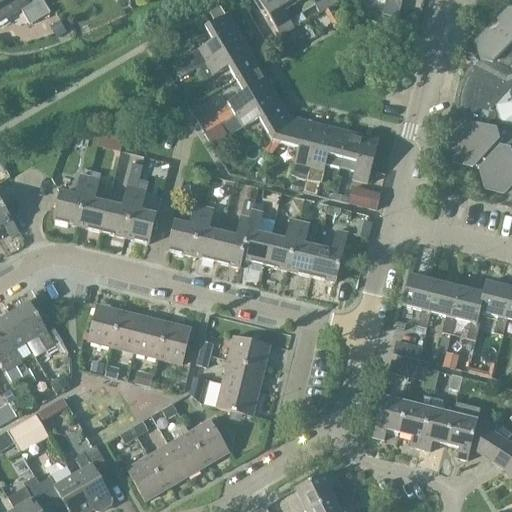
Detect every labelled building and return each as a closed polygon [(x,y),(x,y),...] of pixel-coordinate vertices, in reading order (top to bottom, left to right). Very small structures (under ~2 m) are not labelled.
[(0,0),(0,20),(19,9),(29,26),(49,14),(40,0),(0,0)] [(294,31),(289,22),(302,15),(298,7),(293,0),(257,0),(281,39),(294,31)] [(333,7),(328,0),(293,0),(298,7),(309,0),(310,0),(319,15),(333,7)] [(370,0),(367,11),(382,15),(384,8),(386,0),(370,0)] [(386,0),(384,8),(399,12),(402,0),(386,0)] [(511,8),(508,7),(497,19),(500,27),(495,32),(487,30),(475,42),(481,61),(475,67),(469,74),(465,81),(461,89),(459,97),(458,106),(458,114),(459,123),(446,137),(453,163),(472,168),(474,166),(479,170),(485,189),(504,194),(511,184),(511,8)] [(213,44),(173,67),(181,81),(196,72),(245,42),(229,16),(205,30),(213,44)] [(60,23),(50,28),(53,34),(56,39),(66,34),(63,30),(60,23)] [(260,68),(245,42),(196,72),(204,85),(229,70),(236,82),(260,68)] [(276,94),(260,68),(236,82),(244,95),(228,104),(236,117),(276,94)] [(291,119),(276,94),(236,117),(229,121),(235,132),(242,127),(244,131),(260,121),(273,143),(291,119)] [(210,114),(197,122),(205,136),(218,128),(221,126),(224,124),(229,121),(236,117),(228,104),(210,114)] [(302,182),(305,183),(319,126),(291,119),(273,143),(298,149),(291,177),(294,178),(299,181),(302,182)] [(348,133),(319,126),(305,183),(309,183),(312,184),(318,184),(321,184),(327,157),(342,160),(348,133)] [(378,140),(348,133),(342,160),(356,164),(352,181),(368,185),(378,140)] [(145,160),(140,181),(152,184),(157,163),(145,160)] [(132,165),(129,177),(139,179),(142,167),(132,165)] [(53,222),(76,228),(89,178),(78,176),(73,196),(60,193),(53,222)] [(99,181),(89,178),(76,228),(100,234),(107,204),(94,201),(99,181)] [(228,206),(236,208),(241,186),(234,184),(228,206)] [(120,208),(107,204),(100,234),(123,239),(136,189),(126,187),(120,208)] [(302,195),(314,198),(317,190),(306,187),(305,188),(304,188),(302,195)] [(146,192),(136,189),(123,239),(148,246),(155,216),(141,213),(146,192)] [(372,194),(353,189),(349,205),(368,210),(372,194)] [(0,230),(5,227),(12,239),(20,234),(0,199),(0,230)] [(168,253),(190,258),(202,209),(193,207),(189,220),(191,220),(189,228),(175,224),(168,253)] [(211,211),(202,209),(190,258),(214,264),(221,235),(205,231),(207,224),(208,225),(211,211)] [(252,212),(249,220),(240,261),(241,261),(264,267),(270,239),(255,235),(256,228),(259,228),(262,214),(252,212)] [(236,239),(221,235),(214,264),(239,270),(241,261),(240,261),(249,220),(239,218),(236,231),(238,232),(236,239)] [(286,243),(270,239),(264,267),(287,273),(299,224),(290,221),(286,235),(288,235),(286,243)] [(309,226),(299,224),(287,273),(310,278),(317,250),(302,247),(304,239),(306,239),(309,226)] [(332,254),(317,250),(310,278),(334,284),(346,235),(336,233),(332,246),(334,246),(332,254)] [(410,277),(403,308),(421,313),(417,328),(427,331),(431,315),(427,314),(435,283),(410,277)] [(435,283),(427,314),(431,315),(446,319),(442,334),(451,337),(455,321),(451,320),(459,289),(438,284),(435,283)] [(483,295),(479,315),(498,319),(493,335),(503,338),(507,322),(503,321),(511,290),(505,289),(486,284),(483,295)] [(459,289),(451,320),(455,321),(471,325),(467,340),(475,343),(479,327),(476,326),(479,315),(483,295),(462,290),(459,289)] [(511,290),(503,321),(507,322),(511,323),(511,290)] [(7,317),(24,345),(36,338),(44,352),(53,347),(45,333),(46,333),(29,304),(7,317)] [(87,344),(111,349),(120,313),(96,307),(87,344)] [(144,318),(120,313),(111,349),(135,355),(144,318)] [(7,317),(0,320),(0,348),(19,381),(21,379),(20,376),(27,371),(23,365),(20,367),(12,353),(24,345),(7,317)] [(167,324),(144,318),(135,355),(158,361),(167,324)] [(191,330),(167,324),(158,361),(182,367),(191,330)] [(234,340),(228,363),(263,372),(269,348),(234,340)] [(201,343),(198,356),(210,359),(213,346),(201,343)] [(394,344),(391,355),(414,361),(417,350),(394,344)] [(19,381),(0,348),(0,364),(12,385),(19,381)] [(104,363),(105,351),(91,349),(90,361),(104,363)] [(444,368),(448,354),(433,350),(428,364),(444,368)] [(210,359),(198,356),(195,368),(207,371),(210,359)] [(392,362),(388,375),(411,381),(415,368),(392,362)] [(263,372),(228,363),(222,387),(257,396),(263,372)] [(107,368),(105,378),(116,381),(119,371),(107,368)] [(415,368),(411,381),(421,383),(424,370),(416,368),(415,368)] [(393,390),(395,377),(377,374),(375,387),(393,390)] [(451,377),(448,391),(458,394),(461,379),(451,377)] [(193,379),(190,390),(201,393),(204,381),(193,379)] [(103,425),(130,411),(118,390),(104,397),(97,384),(85,390),(103,425)] [(257,396),(222,387),(216,411),(251,420),(257,396)] [(386,432),(400,435),(407,404),(383,398),(375,430),(373,440),(383,443),(386,432)] [(407,404),(400,435),(413,438),(410,449),(421,451),(433,400),(424,398),(421,408),(407,404)] [(433,400),(421,451),(430,454),(432,443),(446,446),(453,416),(440,412),(442,402),(433,400)] [(172,405),(160,412),(166,422),(177,415),(172,405)] [(46,410),(37,415),(38,415),(42,423),(47,420),(49,416),(46,411),(46,410)] [(471,449),(483,458),(502,429),(482,416),(477,422),(453,416),(446,446),(459,450),(456,460),(467,463),(471,449)] [(8,434),(18,451),(46,435),(36,418),(8,434)] [(137,439),(148,433),(142,423),(131,429),(137,439)] [(211,423),(190,435),(209,468),(231,456),(223,442),(218,435),(211,423)] [(510,434),(502,429),(483,458),(493,464),(507,443),(505,442),(510,434)] [(125,447),(136,440),(130,430),(118,437),(125,447)] [(225,431),(218,435),(223,442),(230,438),(225,431)] [(7,433),(0,436),(0,442),(4,449),(13,444),(7,433)] [(209,468),(190,435),(168,448),(188,481),(209,468)] [(511,481),(511,445),(507,443),(493,464),(506,473),(511,482),(511,481)] [(188,481),(168,448),(147,460),(166,493),(188,481)] [(109,474),(95,449),(78,459),(77,461),(76,463),(76,465),(82,473),(73,478),(92,511),(104,511),(110,509),(111,504),(110,502),(111,501),(99,480),(109,474)] [(166,493),(147,460),(125,473),(145,506),(166,493)] [(296,492),(305,511),(310,511),(334,500),(328,488),(338,483),(333,474),(296,492)] [(92,511),(73,478),(55,489),(50,481),(39,487),(51,509),(61,503),(66,511),(92,511)] [(6,499),(13,511),(45,511),(51,509),(39,487),(34,479),(22,486),(24,489),(6,499)] [(342,511),(340,511),(334,500),(310,511),(352,511),(350,508),(342,511)]
